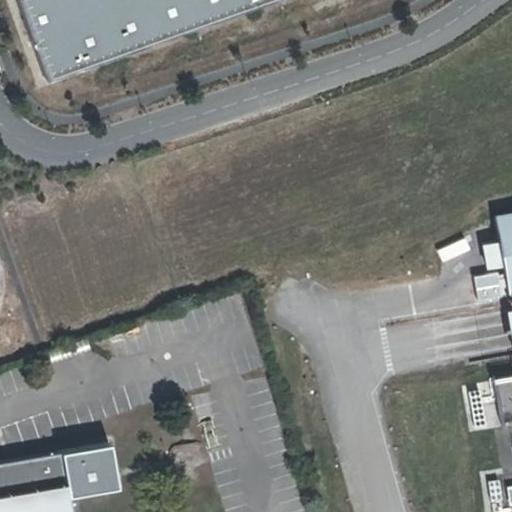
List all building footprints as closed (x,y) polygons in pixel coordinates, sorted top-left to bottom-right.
[(252,0),(19,0),(45,73),(252,0)] [(511,212),(496,215),(510,292),(511,291),(511,212)] [(508,293),(505,270),(473,274),(476,297),(508,293)] [(111,444),(63,452),(71,498),(119,490),(111,444)] [(0,511),(73,511),(71,498),(63,452),(0,463),(0,511)]
